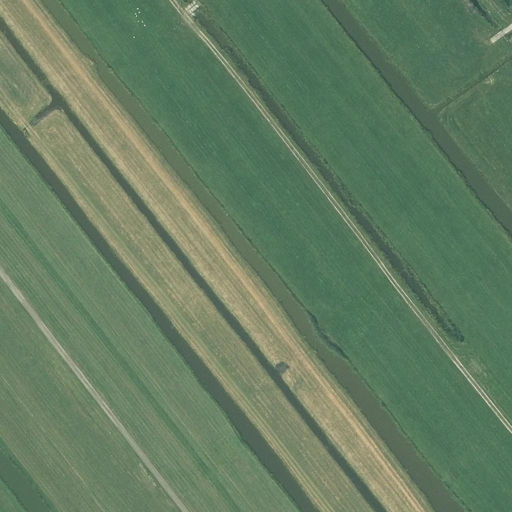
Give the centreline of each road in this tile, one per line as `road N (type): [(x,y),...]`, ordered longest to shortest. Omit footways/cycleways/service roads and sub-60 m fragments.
road 1 (track): [(511,431),(173,0)]
road 2 (track): [(184,511),(0,274)]
